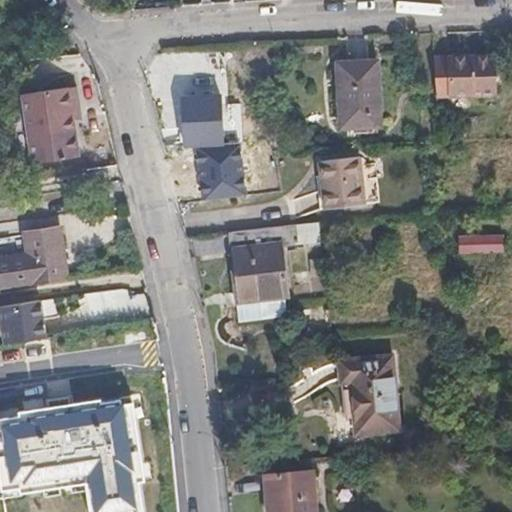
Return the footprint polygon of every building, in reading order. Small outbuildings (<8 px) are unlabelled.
[(495,96),(493,56),(437,59),(440,98),(495,96)] [(381,128),(377,62),(337,63),(340,130),(354,129),(354,136),(377,135),(377,128),(381,128)] [(76,155),(67,86),(20,92),(29,163),(76,155)] [(221,140),(218,96),(181,99),(184,141),(221,140)] [(360,161),(332,163),(320,164),(323,210),(363,207),(360,161)] [(76,274),(66,224),(32,230),(36,250),(0,255),(6,285),(76,274)] [(230,294),(233,293),(233,316),(280,313),(279,290),(284,289),(282,248),(319,246),(316,224),(231,229),(233,272),(229,272),(230,294)] [(501,254),(501,237),(459,238),(459,254),(501,254)] [(48,335),(42,297),(0,303),(0,314),(5,342),(48,335)] [(399,429),(391,356),(339,362),(341,384),(348,384),(353,434),(399,429)] [(122,394),(0,415),(0,484),(74,477),(81,511),(134,511),(130,478),(138,476),(122,394)] [(317,511),(314,473),(265,476),(267,511),(317,511)]
